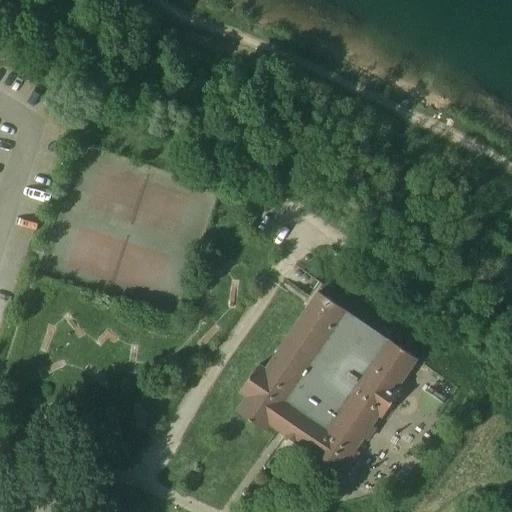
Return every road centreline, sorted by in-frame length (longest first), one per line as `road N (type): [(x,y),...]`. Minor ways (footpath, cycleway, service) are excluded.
road 1 (unclassified): [(0,16),(309,221)]
road 2 (residential): [(139,484),(309,221)]
road 3 (unclassified): [(309,221),(511,360)]
